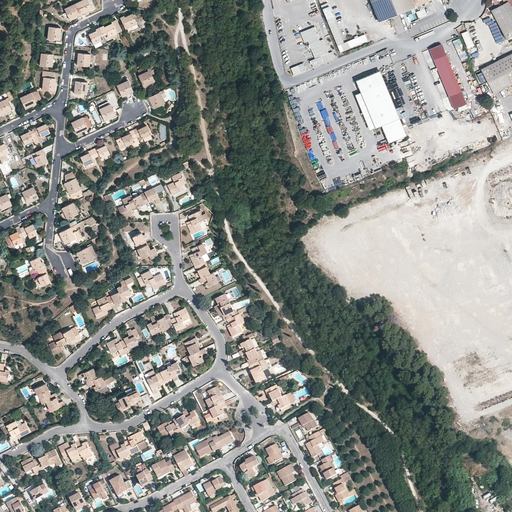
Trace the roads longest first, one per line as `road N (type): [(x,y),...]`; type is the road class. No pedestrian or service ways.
road 1 (track): [(180,0),(175,39),(183,100),(174,149),(209,169),(236,250),(338,383)]
road 2 (unknown): [(448,384),(369,249),(366,230),(376,217),(440,201),(480,170),(511,158)]
road 3 (track): [(338,383),(398,439),(420,511)]
road 4 (residential): [(217,368),(132,422),(78,424)]
road 5 (residential): [(54,377),(113,323),(180,292)]
road 6 (track): [(209,169),(180,25)]
road 7 (residential): [(61,109),(71,32),(114,0)]
road 8 (residential): [(225,461),(113,511)]
